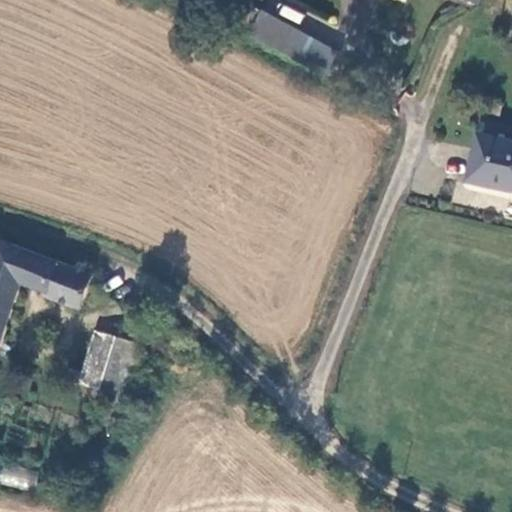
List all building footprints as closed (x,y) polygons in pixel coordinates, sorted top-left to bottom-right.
[(259,42),(325,74),(336,51),(271,18),(259,42)] [(511,139),(483,133),(473,177),(511,186),(511,139)] [(101,268),(2,234),(0,239),(0,345),(6,348),(30,280),(50,287),(49,290),(89,304),(101,268)] [(97,394),(110,335),(91,330),(80,378),(78,390),(97,394)] [(97,394),(109,397),(106,411),(119,414),(135,340),(110,335),(97,394)] [(64,387),(78,390),(80,378),(66,375),(64,387)]
